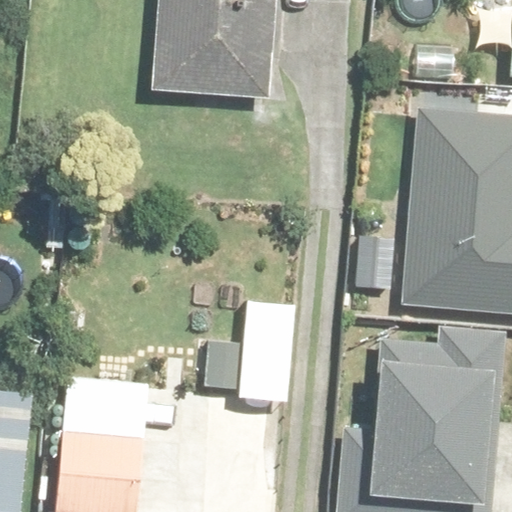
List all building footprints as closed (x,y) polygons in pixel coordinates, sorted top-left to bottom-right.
[(222,0),(102,0),(97,132),(216,137),(222,0)] [(511,47),(447,45),(444,122),(511,124),(511,47)] [(300,310),(247,304),(238,403),(290,408),(300,310)] [(445,511),(451,377),(320,372),(314,511),(445,511)] [(91,511),(96,412),(0,407),(0,511),(91,511)]
